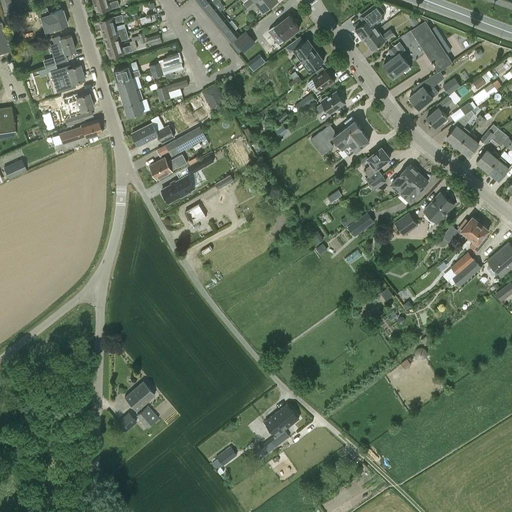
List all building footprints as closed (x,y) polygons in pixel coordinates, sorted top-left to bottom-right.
[(9,0),(0,0),(0,6),(4,19),(15,15),(13,10),(14,10),(10,0),(9,0)] [(117,0),(109,2),(108,0),(104,0),(94,3),(97,12),(120,6),(118,0),(117,0)] [(196,0),(204,9),(213,2),(211,0),(196,0)] [(257,0),(247,8),(252,13),(261,6),(264,10),(277,0),(257,0)] [(357,28),(361,33),(360,35),(362,37),(364,37),(365,38),(378,29),(375,25),(384,18),(385,11),(377,1),(358,15),(364,22),(357,28)] [(214,22),(223,15),(213,2),(204,9),(214,22)] [(36,10),(43,33),(53,30),(52,28),(67,23),(62,8),(47,13),(45,7),(36,10)] [(116,26),(115,23),(124,20),(122,14),(113,17),(113,16),(100,20),(102,30),(116,26)] [(140,19),(135,21),(136,24),(150,20),(149,15),(139,18),(140,19)] [(223,15),(214,22),(220,29),(229,22),(223,15)] [(285,18),(284,17),(262,35),(273,49),(300,27),(290,15),(285,18)] [(413,26),(420,21),(415,15),(409,19),(413,26)] [(220,30),(230,43),(240,35),(236,29),(238,27),(232,20),(229,22),(220,29),(220,30)] [(436,25),(431,28),(426,20),(405,33),(413,46),(419,42),(438,71),(452,61),(447,53),(452,50),(436,25)] [(0,53),(12,49),(1,21),(0,21),(0,53)] [(105,39),(128,32),(125,23),(116,26),(102,30),(105,39)] [(378,29),(365,38),(366,40),(365,42),(367,44),(369,44),(373,49),(394,33),(391,28),(382,34),(378,29)] [(242,49),(243,50),(254,40),(246,30),(234,40),(235,40),(232,43),(239,52),(242,49)] [(107,48),(121,44),(120,41),(129,38),(128,32),(105,39),(107,48)] [(149,44),(162,40),(160,33),(147,37),(149,44)] [(65,53),(75,50),(70,35),(61,38),(60,35),(51,37),(53,42),(49,44),(53,57),(65,53)] [(295,49),(298,54),(291,59),(295,64),(316,49),(308,38),(304,41),(300,36),(285,46),(290,52),(295,49)] [(388,50),(393,57),(383,64),(393,77),(404,69),(406,71),(411,67),(400,53),(406,49),(400,41),(388,50)] [(121,44),(107,48),(110,57),(124,53),(133,51),(131,44),(122,47),(121,44)] [(316,49),(295,64),(299,70),(306,65),(310,70),(324,60),(316,49)] [(473,53),(476,57),(481,57),(483,53),(480,49),(476,49),(473,53)] [(21,65),(30,62),(26,50),(18,53),(21,65)] [(67,60),(65,53),(53,57),(55,63),(67,60)] [(152,71),(172,65),(170,58),(150,65),(152,71)] [(172,65),(152,71),(154,77),(164,74),(174,71),(183,68),(182,62),(172,65)] [(73,66),(72,63),(58,67),(61,75),(69,72),(72,83),(84,79),(80,64),(73,66)] [(136,70),(131,71),(129,65),(114,70),(118,82),(133,77),(138,76),(136,70)] [(313,78),(308,82),(316,93),(321,89),(322,90),(335,80),(330,75),(331,73),(327,68),(313,78)] [(299,75),(289,83),(293,88),(303,81),(299,75)] [(481,75),(473,82),(478,88),(486,82),(481,75)] [(121,93),(137,89),(133,77),(118,82),(121,93)] [(455,77),(443,85),(449,94),(461,86),(455,77)] [(187,78),(157,88),(159,94),(181,87),(181,88),(189,85),(187,78)] [(421,83),(423,86),(410,96),(419,108),(433,97),(427,89),(431,85),(426,79),(421,83)] [(478,105),(498,90),(495,86),(492,82),(472,96),(475,100),(478,105)] [(203,93),(212,109),(225,102),(216,86),(203,93)] [(125,105),(140,100),(137,89),(121,93),(125,105)] [(159,94),(161,100),(171,97),(169,91),(159,94)] [(345,103),(344,102),(345,100),(343,96),(341,96),(337,91),(328,97),(327,96),(321,100),(322,102),(315,107),(319,113),(326,108),(330,113),(345,103)] [(70,103),(78,101),(81,111),(94,107),(89,92),(79,95),(78,92),(67,95),(70,103)] [(300,111),(316,99),(312,93),(295,105),(300,111)] [(442,110),(449,104),(450,106),(455,102),(448,94),(436,105),(438,107),(427,117),(435,127),(448,117),(442,110)] [(140,100),(125,105),(129,117),(144,112),(140,100)] [(469,101),(461,108),(465,114),(472,109),(477,106),(473,100),(470,102),(469,101)] [(0,136),(14,134),(10,108),(0,109),(0,136)] [(475,113),(472,109),(465,114),(457,120),(459,122),(447,137),(458,146),(470,131),(464,126),(475,113)] [(282,121),(288,116),(284,111),(278,117),(282,121)] [(73,123),(85,119),(82,112),(70,116),(70,117),(66,118),(68,124),(73,123)] [(489,112),(483,116),(483,115),(478,122),(482,125),(487,119),(492,116),(489,112)] [(344,121),(347,125),(333,136),(340,145),(341,145),(343,147),(349,155),(370,140),(361,129),(362,128),(352,115),(344,121)] [(62,144),(85,137),(101,132),(97,119),(81,124),(81,126),(59,133),(62,144)] [(159,135),(163,142),(175,136),(169,124),(157,130),(153,122),(132,133),(139,145),(159,135)] [(205,123),(193,129),(184,134),(184,135),(158,149),(161,155),(169,150),(172,156),(206,137),(203,130),(207,127),(205,123)] [(254,137),(246,123),(241,125),(249,140),(254,137)] [(486,143),(491,137),(490,137),(498,128),(499,127),(493,123),(489,128),(480,139),(486,143)] [(491,137),(496,141),(504,132),(499,127),(498,128),(490,137),(491,137)] [(310,139),(323,155),(334,145),(330,140),(329,141),(321,130),(310,139)] [(470,131),(458,146),(469,155),(479,143),(474,139),(477,136),(470,131)] [(368,176),(365,178),(369,183),(383,174),(379,169),(384,165),(383,163),(390,158),(389,156),(389,155),(387,152),(385,152),(381,147),(368,158),(372,163),(364,169),(368,176)] [(488,170),(501,155),(494,150),(491,153),(487,149),(477,161),(488,170)] [(183,153),(167,161),(165,156),(157,161),(157,162),(151,166),(157,178),(172,170),(187,162),(183,153)] [(187,167),(192,174),(214,162),(210,154),(187,167)] [(501,155),(488,170),(499,179),(511,164),(501,155)] [(22,159),(3,167),(9,179),(27,170),(22,159)] [(343,162),(335,168),(338,173),(347,167),(343,162)] [(398,176),(397,176),(390,184),(399,193),(401,192),(419,172),(409,164),(398,176)] [(409,202),(417,193),(428,181),(419,172),(401,192),(399,193),(409,202)] [(234,180),(231,174),(215,184),(218,189),(234,180)] [(374,189),(387,180),(383,174),(369,183),(374,189)] [(191,190),(195,188),(188,175),(162,190),(163,192),(161,193),(166,201),(167,200),(169,202),(180,196),(181,197),(191,191),(191,190)] [(339,189),(328,196),(331,202),(342,194),(339,189)] [(221,190),(199,203),(185,211),(193,224),(199,220),(201,224),(209,219),(206,215),(228,202),(221,190)] [(424,210),(437,222),(454,204),(441,192),(424,210)] [(355,236),(375,221),(368,211),(348,225),(355,236)] [(394,222),(404,235),(409,231),(411,230),(402,216),(394,222)] [(474,218),(473,216),(469,221),(466,218),(458,227),(459,227),(458,229),(451,224),(442,236),(449,241),(456,233),(461,237),(465,233),(470,237),(481,223),(480,222),(481,221),(475,217),(474,218)] [(481,223),(470,237),(474,240),(469,245),(477,252),(489,237),(485,234),(489,229),(487,228),(488,227),(483,223),(482,224),(481,223)] [(317,230),(311,234),(318,243),(324,239),(317,230)] [(490,263),(488,265),(487,268),(493,274),(496,275),(499,272),(501,275),(511,265),(511,245),(509,242),(488,260),(490,263)] [(321,254),(328,248),(323,243),(316,248),(321,254)] [(468,251),(451,267),(457,273),(475,258),(468,251)] [(452,284),(456,281),(460,286),(482,266),(475,258),(457,273),(449,280),(452,284)] [(511,282),(511,281),(496,293),(502,301),(511,292),(511,282)] [(394,294),(388,287),(380,293),(386,300),(394,294)] [(407,358),(406,359),(401,363),(406,368),(412,364),(407,358)] [(124,397),(136,410),(154,394),(142,381),(124,397)] [(261,446),(259,444),(253,448),(261,458),(289,436),(284,430),(299,418),(287,403),(265,421),(276,436),(274,437),(274,436),(261,446)] [(136,415),(147,428),(158,418),(147,406),(136,415)] [(125,431),(131,426),(123,417),(118,422),(117,422),(125,431)] [(223,465),(238,454),(231,445),(216,456),(218,458),(212,462),(217,469),(220,474),(224,471),(221,466),(223,465)]
